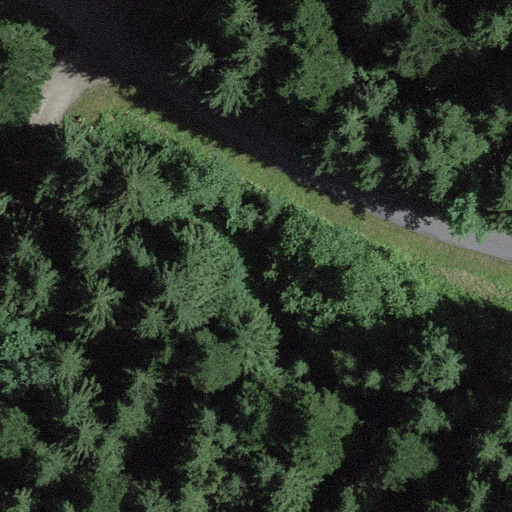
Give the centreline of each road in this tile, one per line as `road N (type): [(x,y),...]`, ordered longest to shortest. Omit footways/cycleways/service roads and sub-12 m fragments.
road 1 (unclassified): [(80,0),(211,112),(361,198),(511,235)]
road 2 (track): [(0,236),(80,0)]
